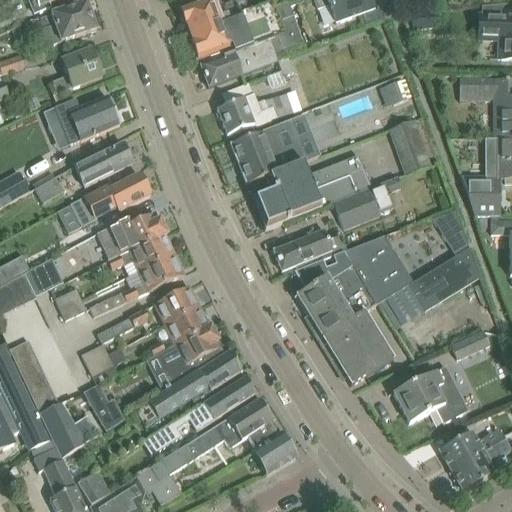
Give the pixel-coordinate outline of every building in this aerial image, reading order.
[(27,0),(34,17),(38,15),(39,16),(51,11),(49,6),(64,0),(27,0)] [(248,15),(247,12),(243,1),(235,4),(233,0),(210,0),(179,12),(185,29),(188,28),(190,35),(248,15)] [(234,56),(297,30),(293,20),(290,11),(290,10),(303,5),(300,0),(285,0),(270,6),(270,4),(247,12),(248,15),(190,35),(193,43),(190,44),(197,62),(231,48),(234,56)] [(312,0),(317,12),(328,8),(335,26),(374,12),(369,0),(312,0)] [(412,0),(397,0),(400,12),(414,9),(412,0)] [(96,34),(86,6),(54,16),(40,22),(49,49),(96,34)] [(511,6),(481,9),(481,17),(476,17),(477,44),(505,45),(505,62),(511,62),(511,6)] [(430,15),(411,16),(412,32),(431,30),(430,15)] [(304,52),(302,46),(302,45),(297,30),(234,56),(199,69),(208,91),(242,78),(275,64),(304,52)] [(53,99),(100,81),(90,54),(61,65),(67,80),(48,87),(53,99)] [(0,78),(24,71),(20,59),(0,65),(0,78)] [(511,82),(460,83),(460,97),(474,97),(474,104),(485,104),(485,102),(494,102),(494,141),(499,141),(499,142),(511,141),(511,82)] [(0,125),(3,124),(0,115),(0,103),(8,99),(1,84),(0,83),(0,125)] [(401,83),(386,89),(393,106),(407,100),(401,83)] [(255,105),(252,98),(216,112),(227,138),(276,119),(300,112),(294,93),(285,96),(263,103),(263,102),(255,105)] [(119,129),(118,125),(119,123),(117,117),(114,116),(108,101),(79,113),(75,103),(54,111),(69,149),(80,144),(80,145),(119,129)] [(413,122),(387,133),(403,179),(429,169),(413,122)] [(262,135),(230,147),(238,168),(278,152),(274,141),(266,145),(262,135)] [(511,182),(511,141),(499,142),(499,141),(494,141),(484,141),(485,181),(494,181),(497,181),(499,181),(499,182),(511,182)] [(99,183),(133,166),(123,146),(75,170),(81,182),(84,191),(99,183)] [(283,164),(278,152),(238,168),(246,188),(268,179),(278,175),(275,167),(283,164)] [(369,189),(356,158),(306,178),(301,166),(278,175),(268,179),(273,194),(252,202),(263,230),(295,218),(297,222),(302,220),(301,215),(342,198),(343,200),(369,189)] [(149,200),(138,176),(109,191),(107,187),(68,207),(81,231),(95,224),(94,222),(117,210),(119,215),(149,200)] [(42,207),(63,195),(55,180),(34,192),(42,207)] [(497,181),(494,181),(485,181),(459,180),(473,220),(498,219),(497,181)] [(0,211),(28,195),(20,181),(0,192),(0,211)] [(402,192),(398,181),(333,207),(343,232),(378,218),(378,217),(395,210),(390,197),(402,192)] [(130,221),(96,237),(108,263),(107,264),(120,259),(131,253),(130,253),(163,239),(165,238),(159,224),(157,225),(153,217),(133,227),(130,221)] [(511,224),(490,225),(490,238),(509,237),(510,280),(511,279),(511,224)] [(323,232),(273,253),(282,275),(295,269),(297,273),(341,254),(345,253),(340,239),(328,244),(323,232)] [(172,259),(163,239),(130,253),(131,253),(120,259),(107,264),(112,273),(124,268),(124,269),(135,264),(140,274),(172,259)] [(297,273),(294,274),(305,293),(295,300),(309,321),(314,318),(318,325),(314,328),(322,341),(364,316),(408,289),(412,286),(400,265),(384,240),(342,256),(341,254),(297,273)] [(479,278),(469,251),(436,271),(412,286),(408,289),(423,314),(479,279),(479,278)] [(0,288),(3,287),(13,282),(24,276),(29,274),(22,259),(0,270),(0,288)] [(149,295),(182,280),(172,259),(140,274),(145,284),(134,289),(134,290),(122,296),(121,295),(88,311),(92,320),(125,304),(126,306),(139,300),(138,298),(149,294),(149,295)] [(61,282),(51,262),(38,269),(48,288),(61,282)] [(36,301),(24,276),(13,282),(24,306),(36,301)] [(24,306),(13,282),(3,287),(14,310),(24,306)] [(14,310),(3,287),(0,288),(0,306),(4,315),(14,310)] [(165,328),(197,311),(187,291),(155,308),(165,328)] [(76,293),(65,298),(75,320),(86,315),(76,293)] [(75,320),(65,298),(55,303),(65,325),(75,320)] [(436,314),(449,332),(468,318),(455,300),(436,314)] [(176,349),(210,331),(209,330),(207,331),(197,311),(165,328),(176,349)] [(149,323),(145,314),(129,322),(133,330),(134,331),(149,323)] [(392,362),(364,316),(322,341),(347,382),(346,382),(350,389),(392,362)] [(100,346),(133,330),(129,322),(128,320),(95,337),(100,346)] [(165,354),(158,358),(174,390),(221,359),(218,353),(215,345),(217,344),(210,331),(176,349),(165,354)] [(482,334),(449,349),(455,361),(488,347),(482,334)] [(28,344),(8,354),(13,364),(33,354),(28,344)] [(160,345),(149,351),(153,359),(153,360),(158,358),(165,354),(160,345)] [(113,370),(103,348),(92,354),(102,375),(113,370)] [(33,354),(13,364),(18,374),(38,365),(33,354)] [(102,375),(92,354),(81,358),(92,381),(102,375)] [(203,399),(241,375),(229,354),(221,359),(174,390),(157,401),(134,416),(145,432),(190,402),(193,406),(199,402),(200,402),(203,400),(203,399)] [(0,448),(0,449),(1,452),(13,446),(10,438),(25,431),(34,450),(49,442),(9,361),(0,366),(0,448)] [(38,365),(18,374),(24,384),(43,375),(38,365)] [(445,370),(393,396),(409,427),(436,413),(443,427),(462,417),(461,416),(466,413),(451,384),(452,383),(445,370)] [(43,375),(24,384),(29,395),(48,386),(43,375)] [(214,424),(255,397),(244,380),(189,416),(146,443),(155,457),(181,440),(176,432),(189,424),(196,435),(214,424)] [(48,386),(29,395),(34,405),(53,396),(49,387),(48,386)] [(96,389),(83,395),(103,436),(124,422),(123,421),(121,422),(114,408),(113,409),(111,405),(106,408),(96,389)] [(103,436),(83,395),(58,406),(40,415),(53,443),(62,462),(78,451),(88,446),(103,436)] [(53,396),(34,405),(39,413),(40,415),(58,406),(53,396)] [(273,424),(259,402),(205,436),(185,448),(136,479),(149,500),(152,499),(158,509),(161,509),(181,497),(169,479),(224,444),(229,452),(248,440),(256,453),(281,438),(281,437),(280,437),(272,425),(273,424)] [(472,434),(439,454),(448,471),(465,461),(467,466),(505,443),(499,432),(478,445),(472,434)] [(286,446),(281,438),(256,453),(252,455),(267,477),(295,460),(294,458),(294,456),(289,448),(287,447),(286,446)] [(85,511),(62,462),(53,443),(31,453),(34,461),(33,462),(39,475),(43,473),(55,500),(49,502),(53,511),(85,511)] [(465,461),(448,471),(463,496),(496,476),(490,466),(511,454),(505,443),(467,466),(465,461)] [(77,488),(90,509),(109,497),(96,476),(77,488)] [(148,501),(149,500),(136,479),(109,497),(90,509),(88,510),(89,511),(141,511),(139,507),(149,503),(148,501)]
